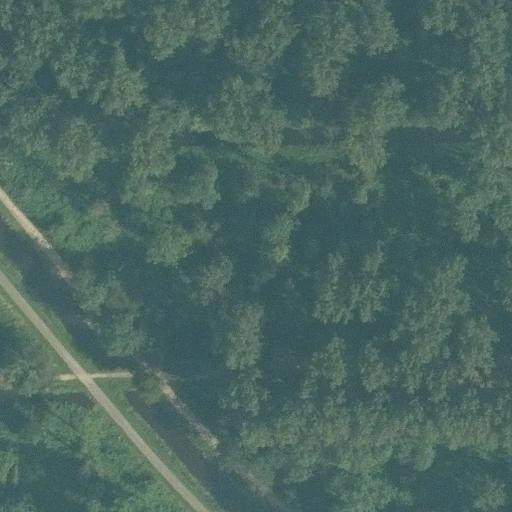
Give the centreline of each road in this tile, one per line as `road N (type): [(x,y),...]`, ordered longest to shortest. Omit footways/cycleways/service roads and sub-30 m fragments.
road 1 (unknown): [(511,364),(0,376)]
road 2 (unknown): [(0,189),(168,392),(285,511)]
